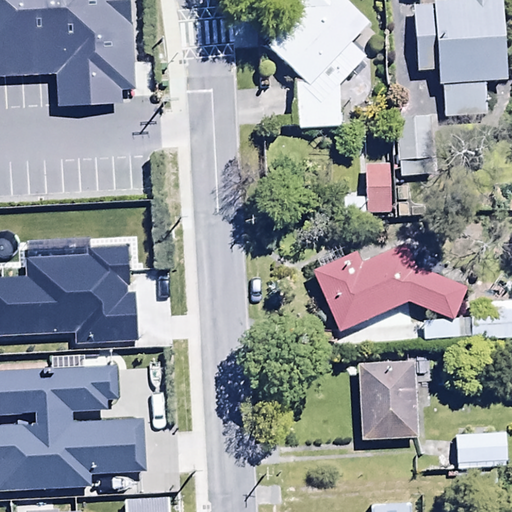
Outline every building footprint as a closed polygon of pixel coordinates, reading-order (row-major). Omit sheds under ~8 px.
[(0,0),(0,44),(20,43),(22,68),(121,61),(118,0),(0,0)] [(268,49),(304,83),(294,83),(298,130),(339,130),(339,85),(365,58),(359,52),(374,37),(365,29),(369,25),(343,0),(292,0),(293,2),(254,43),(265,52),(268,49)] [(432,10),(411,11),(415,73),(434,72),(435,87),(441,87),(442,120),(484,117),(482,84),(502,83),(497,0),(457,0),(458,3),(431,5),(432,10)] [(430,119),(394,119),(394,163),(397,163),(397,180),(420,180),(420,159),(430,159),(430,119)] [(387,170),(363,170),(364,208),(388,207),(387,170)] [(362,201),(342,201),(341,223),(362,223),(362,201)] [(339,334),(404,305),(451,324),(465,290),(414,270),(404,247),(359,267),(353,254),(311,272),(339,334)] [(468,305),(468,342),(509,341),(509,305),(468,305)] [(456,325),(421,325),(421,342),(456,342),(456,325)] [(403,365),(357,366),(360,440),(417,438),(411,373),(426,373),(425,359),(403,360),(403,365)] [(454,437),(454,465),(504,464),(503,436),(454,437)]
